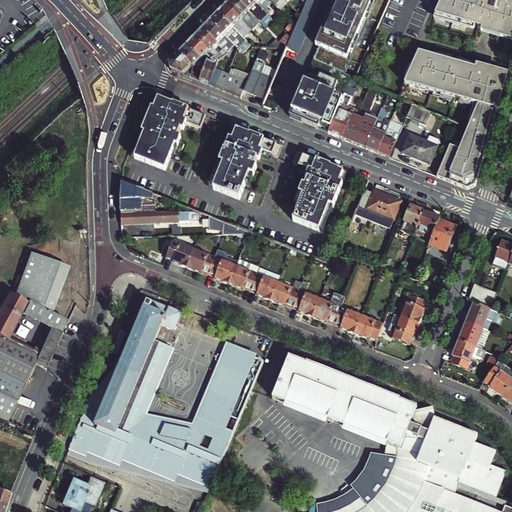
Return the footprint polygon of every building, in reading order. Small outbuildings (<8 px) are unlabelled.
[(248,13),(234,0),(231,0),(225,6),(249,30),(252,32),(259,24),(257,22),(255,20),(248,13)] [(251,0),(234,0),(248,13),(255,20),(257,22),(259,24),(268,16),(267,15),(263,11),(256,5),(251,0)] [(271,3),(267,0),(251,0),(256,5),(263,11),(267,15),(274,7),(273,6),(271,3)] [(376,0),(340,0),(290,118),(328,135),(351,78),(345,75),(376,0)] [(511,38),(511,0),(441,0),(434,16),(511,38)] [(225,6),(217,15),(242,38),(249,30),(225,6)] [(217,15),(210,22),(224,37),(232,44),(234,46),(236,47),(243,39),(242,38),(217,15)] [(210,22),(202,30),(217,44),(224,37),(210,22)] [(202,30),(194,39),(209,53),(217,44),(202,30)] [(284,48),(287,48),(291,38),(287,34),(279,43),(284,48)] [(194,39),(186,46),(201,60),(209,53),(194,39)] [(179,54),(193,69),(201,60),(186,46),(179,54)] [(464,152),(448,146),(436,178),(472,192),(505,78),(418,53),(404,85),(473,104),(468,121),(471,122),(462,142),(467,144),(464,152)] [(189,79),(199,83),(203,74),(195,71),(193,69),(179,54),(169,64),(170,71),(185,77),(185,73),(188,70),(191,72),(189,79)] [(264,64),(255,60),(246,83),(243,92),(265,100),(277,71),(264,66),(264,64)] [(199,83),(208,86),(215,71),(217,67),(207,63),(206,65),(205,68),(203,74),(199,83)] [(215,71),(208,86),(214,89),(221,73),(215,71)] [(221,73),(214,89),(221,91),(227,75),(221,73)] [(221,91),(227,94),(234,78),(227,75),(221,91)] [(234,78),(227,94),(233,96),(239,80),(234,78)] [(351,78),(328,135),(342,140),(351,116),(354,110),(347,107),(358,82),(354,80),(351,78)] [(239,80),(233,96),(240,99),(243,92),(246,83),(239,80)] [(351,116),(342,140),(366,150),(373,132),(377,121),(366,117),(369,110),(370,111),(378,91),(369,86),(356,118),(351,116)] [(157,98),(153,110),(141,133),(143,134),(133,159),(164,171),(174,146),(177,147),(181,138),(178,137),(183,124),(201,131),(206,117),(188,110),(186,114),(173,108),(174,105),(157,98)] [(426,127),(431,114),(411,105),(406,118),(426,127)] [(373,132),(366,150),(377,154),(384,135),(379,133),(384,120),(388,112),(382,110),(377,121),(373,132)] [(387,129),(390,123),(384,120),(379,133),(384,135),(387,129)] [(389,159),(399,134),(387,129),(384,135),(377,154),(389,159)] [(232,140),(229,139),(219,163),(223,165),(213,190),(239,200),(249,175),(253,177),(257,168),(254,167),(260,152),(278,159),(282,148),(236,130),(232,140)] [(436,148),(408,137),(401,154),(429,166),(436,148)] [(333,209),(343,184),(339,183),(344,172),(298,154),(293,165),(311,172),(305,187),(303,186),(299,195),(303,197),(293,222),(319,232),(329,207),(333,209)] [(121,184),(121,213),(134,213),(163,212),(162,200),(121,184)] [(372,194),(365,191),(357,210),(356,213),(362,215),(391,227),(400,203),(373,192),(372,194)] [(414,234),(423,212),(409,206),(403,223),(405,223),(401,232),(413,237),(414,234)] [(422,236),(431,240),(439,218),(423,212),(414,234),(422,238),(422,236)] [(186,213),(134,213),(135,224),(197,224),(197,216),(186,213)] [(356,213),(352,222),(358,224),(362,215),(356,213)] [(223,224),(208,218),(209,232),(223,235),(223,238),(247,238),(249,234),(223,224)] [(439,218),(431,240),(429,246),(445,252),(455,229),(444,225),(446,221),(439,218)] [(186,269),(193,251),(172,242),(166,259),(173,262),(172,263),(186,269)] [(494,258),(508,264),(511,254),(511,247),(500,242),(494,258)] [(214,259),(193,251),(186,269),(200,275),(201,273),(208,276),(214,259)] [(0,419),(5,422),(33,363),(43,368),(50,352),(41,348),(37,355),(6,340),(20,312),(48,325),(47,327),(50,329),(44,341),(53,345),(64,321),(48,314),(53,302),(44,298),(51,280),(55,266),(32,255),(12,297),(5,293),(0,303),(0,419)] [(391,261),(384,258),(380,268),(388,271),(391,261)] [(236,267),(214,259),(208,276),(215,279),(214,280),(228,286),(236,267)] [(44,298),(53,302),(61,284),(66,271),(55,266),(51,280),(44,298)] [(257,276),(236,267),(228,286),(242,291),(243,290),(250,293),(257,276)] [(256,297),(270,302),(277,284),(257,276),(250,293),(256,295),(256,297)] [(285,306),(291,309),(298,292),(277,284),(270,302),(284,308),(285,306)] [(496,295),(473,286),(467,302),(473,305),(490,311),(496,295)] [(319,301),(298,292),(291,309),(298,312),(297,313),(312,319),(319,301)] [(408,297),(399,319),(418,326),(424,311),(422,311),(425,304),(408,297)] [(147,300),(122,360),(145,369),(149,370),(158,348),(154,346),(162,327),(176,332),(183,314),(147,300)] [(327,323),(333,326),(340,309),(319,301),(312,319),(326,325),(327,323)] [(490,311),(473,305),(469,316),(465,314),(462,321),(483,330),(489,332),(492,325),(495,326),(499,315),(490,311)] [(340,309),(333,326),(340,328),(339,330),(354,336),(361,318),(340,309)] [(413,340),(418,326),(399,319),(394,316),(387,333),(393,335),(391,339),(408,346),(411,339),(413,340)] [(354,336),(375,343),(382,326),(361,318),(354,336)] [(475,349),(483,330),(462,321),(459,329),(463,331),(458,342),(475,349)] [(53,345),(44,341),(41,348),(50,352),(53,345)] [(475,349),(458,342),(452,358),(453,358),(450,365),(466,371),(471,358),(479,361),(481,360),(484,352),(475,349)] [(231,349),(221,373),(195,436),(141,419),(151,395),(136,390),(131,401),(122,424),(117,436),(95,427),(106,401),(91,395),(69,450),(86,457),(88,453),(120,467),(126,453),(136,457),(133,466),(175,483),(178,476),(210,490),(263,362),(231,349)] [(511,511),(511,509),(502,506),(500,511),(494,511),(451,495),(456,483),(494,498),(504,472),(489,466),(494,453),(472,444),(475,437),(433,420),(428,408),(414,411),(414,407),(287,357),(271,399),(297,409),(338,425),(389,445),(384,454),(396,460),(394,470),(388,485),(382,494),(368,507),(361,498),(349,507),(339,511),(511,511)] [(488,357),(484,365),(490,367),(494,359),(488,357)] [(122,360),(109,392),(131,401),(136,390),(145,369),(122,360)] [(502,399),(511,382),(511,371),(499,361),(483,383),(502,399)] [(511,382),(502,399),(511,405),(511,382)] [(131,401),(109,392),(106,401),(95,427),(117,436),(122,424),(131,401)] [(72,510),(71,511),(80,511),(84,502),(90,504),(95,506),(104,484),(89,478),(86,485),(74,480),(63,506),(72,510)] [(456,483),(451,495),(494,511),(500,511),(502,506),(504,502),(494,498),(456,483)] [(0,504),(5,506),(9,495),(0,491),(0,504)] [(80,511),(86,511),(90,504),(84,502),(80,511)]
